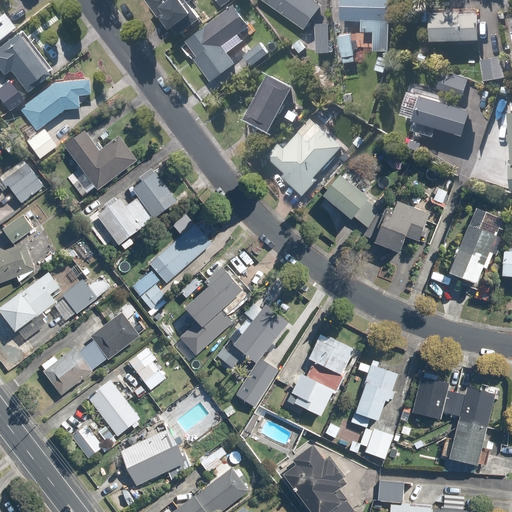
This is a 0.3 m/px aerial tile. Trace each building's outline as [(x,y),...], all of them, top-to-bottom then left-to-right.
[(146,0),(157,15),(159,14),(175,34),(199,16),(188,2),(190,0),(146,0)] [(321,5),(313,0),(262,0),(304,29),(321,5)] [(340,0),(340,20),(361,19),(361,31),(373,31),(373,49),(389,49),(388,0),(340,0)] [(458,10),(428,11),(429,40),(477,38),(476,12),(458,12),(458,10)] [(0,33),(11,26),(0,11),(0,33)] [(327,22),(315,23),(316,52),(328,52),(327,22)] [(206,24),(185,39),(197,55),(194,57),(210,80),(234,62),(206,24)] [(14,31),(0,41),(0,61),(22,90),(46,72),(14,31)] [(351,34),(338,36),(343,61),(355,59),(353,49),(358,48),(356,38),(352,39),(351,34)] [(298,40),(292,44),(299,53),(305,48),(298,40)] [(259,42),(243,54),(251,65),(267,53),(259,42)] [(480,59),(483,79),(505,76),(502,56),(480,59)] [(437,69),(435,74),(441,76),(437,87),(462,96),(467,83),(441,74),(443,71),(437,69)] [(291,86),(268,73),(244,117),(267,130),(291,86)] [(62,108),(76,106),(75,94),(87,93),(85,78),(51,81),(16,106),(33,129),(62,108)] [(0,102),(5,110),(20,98),(7,80),(0,85),(0,102)] [(493,82),(490,88),(497,91),(500,86),(493,82)] [(412,119),(413,119),(410,129),(432,136),(435,126),(462,134),(469,109),(419,94),(412,119)] [(298,114),(289,109),(284,116),(294,121),(298,114)] [(265,155),(284,173),(281,176),(302,195),(316,180),(313,177),(342,145),(322,127),(321,128),(310,118),(283,147),(277,142),(265,155)] [(27,124),(20,129),(23,133),(25,132),(28,136),(33,132),(27,124)] [(42,127),(24,140),(37,157),(55,145),(42,127)] [(82,131),(62,145),(96,191),(137,161),(118,136),(98,152),(82,131)] [(359,135),(352,141),(358,147),(364,141),(359,135)] [(23,160),(0,176),(0,179),(5,187),(8,185),(21,203),(43,187),(23,160)] [(138,178),(141,182),(132,189),(137,197),(131,202),(147,223),(176,202),(155,172),(154,174),(150,169),(138,178)] [(342,214),(336,225),(343,228),(347,218),(349,220),(353,216),(362,224),(376,208),(366,201),(368,199),(339,175),(321,197),(342,214)] [(467,188),(475,191),(477,185),(469,182),(467,188)] [(439,189),(434,200),(441,204),(447,192),(439,189)] [(147,223),(131,202),(124,207),(119,200),(96,217),(118,245),(147,223)] [(375,241),(374,244),(398,254),(405,237),(417,242),(428,215),(397,202),(393,212),(384,208),(384,211),(380,209),(364,236),(375,241)] [(22,215),(2,230),(12,244),(32,230),(22,215)] [(174,225),(182,234),(155,257),(173,277),(211,244),(186,215),(174,225)] [(489,253),(495,237),(468,226),(449,273),(476,284),(483,269),(486,270),(492,255),(489,253)] [(24,243),(0,252),(0,284),(34,271),(24,243)] [(78,245),(67,253),(75,264),(86,256),(78,245)] [(511,252),(503,252),(501,277),(511,277),(511,284),(511,286),(511,285),(511,252)] [(50,255),(44,260),(47,264),(53,259),(50,255)] [(77,281),(85,275),(89,280),(97,274),(90,265),(83,271),(78,265),(70,272),(77,281)] [(185,307),(203,326),(220,312),(224,316),(251,293),(227,265),(222,269),(220,268),(203,283),(207,288),(185,307)] [(96,299),(87,287),(82,280),(53,301),(49,296),(59,289),(47,273),(0,307),(0,314),(14,333),(17,331),(24,340),(45,324),(42,320),(45,317),(42,314),(54,304),(67,321),(96,299)] [(94,282),(87,287),(96,299),(110,288),(103,280),(96,285),(94,282)] [(155,285),(140,297),(151,310),(166,298),(155,285)] [(492,306),(487,299),(471,309),(476,316),(492,306)] [(232,347),(255,364),(266,350),(269,353),(274,347),(271,344),(288,323),(265,305),(241,334),(236,330),(228,339),(234,344),(232,347)] [(143,310),(137,314),(142,320),(148,316),(143,310)] [(86,347),(99,365),(106,359),(107,361),(139,337),(137,334),(142,330),(128,312),(123,315),(121,314),(116,318),(113,314),(95,328),(97,331),(90,336),(94,341),(86,347)] [(197,326),(185,337),(183,339),(199,357),(214,344),(200,329),(197,326)] [(320,335),(308,359),(314,361),(309,371),(339,386),(345,375),(342,373),(354,350),(328,337),(327,339),(320,335)] [(293,348),(287,344),(276,361),(282,365),(293,348)] [(44,371),(42,372),(61,396),(92,372),(91,371),(99,365),(86,347),(78,354),(74,348),(56,362),(53,356),(40,366),(44,371)] [(165,380),(152,362),(155,360),(146,348),(129,361),(150,391),(165,380)] [(302,359),(294,355),(278,380),(286,385),(302,359)] [(195,359),(188,365),(193,371),(200,365),(195,359)] [(357,369),(368,373),(363,384),(366,385),(355,414),(353,413),(350,422),(366,427),(369,419),(377,422),(385,402),(388,403),(389,399),(391,400),(393,393),(391,392),(398,374),(377,367),(378,363),(372,360),(370,366),(360,363),(357,369)] [(234,391),(254,405),(255,403),(258,405),(261,401),(258,400),(276,371),(262,362),(251,379),(252,380),(248,385),(241,380),(234,391)] [(245,363),(240,369),(248,375),(253,370),(245,363)] [(301,373),(300,375),(291,394),(297,397),(293,404),(320,417),(321,416),(329,420),(333,410),(326,406),(332,394),(335,395),(339,386),(309,371),(307,376),(301,373)] [(447,391),(449,384),(436,382),(438,376),(426,373),(424,379),(420,378),(411,413),(440,420),(442,413),(451,415),(456,393),(447,391)] [(135,423),(139,419),(109,381),(87,398),(116,436),(130,426),(133,429),(137,426),(135,423)] [(451,415),(459,417),(449,457),(477,467),(495,394),(467,387),(466,395),(456,393),(451,415)] [(330,423),(325,434),(334,439),(339,428),(330,423)] [(411,429),(403,427),(401,433),(409,435),(411,429)] [(183,461),(186,459),(184,455),(181,456),(168,429),(120,452),(136,487),(185,464),(183,461)] [(353,442),(349,452),(357,455),(360,445),(366,447),(364,451),(385,459),(394,436),(374,429),(373,431),(366,429),(360,445),(353,442)] [(295,460),(299,465),(286,475),(312,511),(359,511),(342,488),(350,482),(331,457),(327,460),(316,445),(295,460)] [(221,464),(218,460),(226,454),(222,448),(213,454),(213,453),(199,463),(208,474),(221,464)] [(195,496),(206,511),(221,511),(248,492),(231,468),(195,496)] [(380,482),(379,501),(405,503),(406,484),(380,482)] [(430,505),(392,504),(391,511),(466,511),(467,497),(445,495),(444,510),(430,509),(430,505)] [(206,511),(195,496),(173,511),(206,511)]
